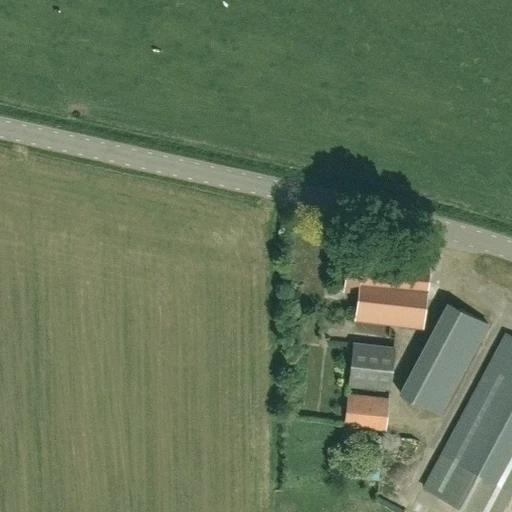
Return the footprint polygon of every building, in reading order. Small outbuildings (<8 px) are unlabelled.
[(358,294),(355,320),(389,324),(423,328),(430,254),(349,246),(344,292),(358,294)] [(447,302),(399,393),(440,414),(488,324),(447,302)] [(465,511),(501,511),(511,494),(511,492),(511,337),(505,334),(440,457),(423,489),(465,511)] [(348,385),(389,390),(394,345),(353,341),(348,385)] [(347,395),(343,427),(385,431),(389,399),(347,395)]
